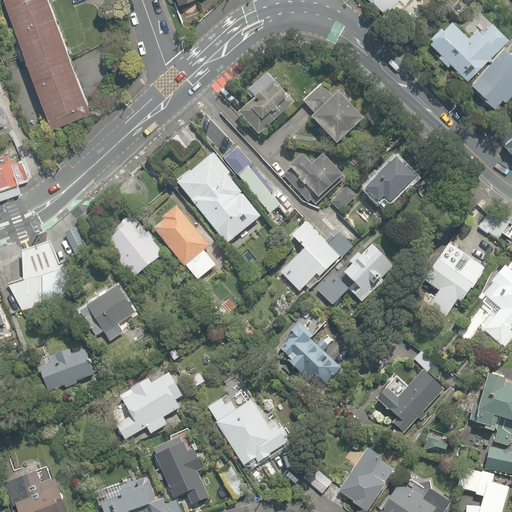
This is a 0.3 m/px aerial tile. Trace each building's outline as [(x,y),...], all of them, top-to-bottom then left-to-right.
[(89,112),(49,0),(5,0),(51,129),(89,112)] [(365,0),(381,17),(399,0),(365,0)] [(505,40),(490,22),(480,31),(475,27),(466,36),(449,19),(426,40),(462,80),(505,40)] [(511,51),(511,53),(499,47),(467,85),(496,108),(511,90),(511,51)] [(259,134),(295,102),(267,72),(248,90),(250,92),(247,94),(251,98),(254,96),(255,98),(238,112),(259,134)] [(315,114),(311,117),(321,127),(317,130),(325,138),(328,135),(337,144),(364,119),(339,91),(333,97),(321,83),(303,101),(315,114)] [(511,125),(495,139),(511,156),(511,125)] [(185,126),(167,141),(183,160),(200,145),(185,126)] [(225,158),(224,159),(237,176),(238,175),(269,213),(280,205),(270,194),(274,191),(238,147),(237,148),(235,146),(223,156),(225,158)] [(309,162),(302,154),(289,166),(291,167),(283,174),(308,202),(311,200),(315,205),(345,178),(323,153),(315,161),(312,159),(309,162)] [(0,156),(0,199),(22,192),(19,184),(29,180),(22,160),(12,164),(8,154),(0,156)] [(217,154),(177,187),(225,249),(262,218),(217,154)] [(416,177),(396,157),(365,188),(378,202),(384,196),(390,202),(416,177)] [(340,212),(357,196),(347,186),(331,202),(340,212)] [(148,223),(199,279),(217,263),(204,249),(214,240),(176,198),(148,223)] [(509,222),(491,208),(477,227),(495,241),(509,222)] [(130,210),(98,235),(132,277),(163,252),(130,210)] [(319,277),(340,256),(325,241),(306,222),(292,235),(305,248),(281,272),(299,291),(306,285),(310,289),(318,281),(314,277),(317,274),(319,277)] [(338,229),(325,241),(340,256),(342,258),(353,246),(339,232),(340,231),(338,229)] [(486,268),(449,243),(423,280),(439,291),(429,305),(446,317),(458,299),(461,302),(486,268)] [(48,244),(19,254),(22,280),(7,287),(17,311),(63,298),(64,262),(54,265),(48,244)] [(511,259),(480,294),(511,318),(511,259)] [(81,306),(97,334),(103,330),(109,340),(124,331),(118,321),(134,312),(118,285),(81,306)] [(316,388),(339,366),(312,337),(327,323),(312,307),(274,343),(316,388)] [(84,341),(35,361),(46,390),(96,370),(84,341)] [(166,366),(116,394),(123,406),(110,413),(124,438),(146,426),(151,434),(168,425),(163,417),(180,408),(175,398),(182,395),(166,366)] [(443,387),(422,369),(407,388),(399,384),(383,387),(375,401),(396,418),(389,423),(402,435),(443,387)] [(511,378),(482,373),(475,422),(484,423),(483,428),(493,430),(494,427),(496,416),(511,418),(511,378)] [(283,444),(255,400),(241,409),(231,394),(210,408),(250,467),(283,444)] [(489,458),(511,461),(511,449),(509,449),(511,435),(511,427),(495,425),(495,427),(489,458)] [(196,471),(206,466),(199,451),(192,454),(180,427),(167,433),(170,439),(149,449),(173,500),(185,494),(192,508),(210,500),(196,471)] [(364,511),(396,471),(364,447),(332,489),(362,511),(364,511)] [(463,488),(483,495),(480,505),(465,503),(463,511),(500,511),(508,487),(491,482),(493,473),(470,466),(463,488)] [(331,480),(315,467),(305,479),(321,493),(331,480)] [(10,504),(15,502),(18,511),(66,511),(54,476),(42,480),(38,468),(2,480),(10,504)] [(168,511),(163,496),(158,497),(151,475),(135,481),(131,471),(92,485),(101,511),(168,511)] [(380,511),(444,511),(452,502),(436,491),(428,503),(402,483),(380,511)]
